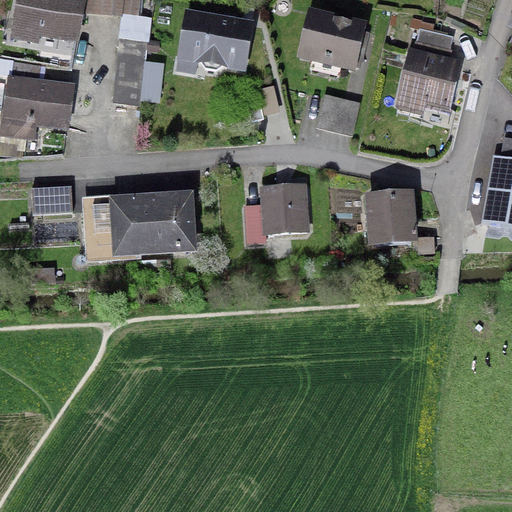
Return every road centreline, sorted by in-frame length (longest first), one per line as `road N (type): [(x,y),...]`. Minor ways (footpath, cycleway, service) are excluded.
road 1 (residential): [(461,170),(435,183),(280,153),(26,172)]
road 2 (residential): [(506,0),(461,170)]
road 3 (residential): [(461,170),(446,292)]
